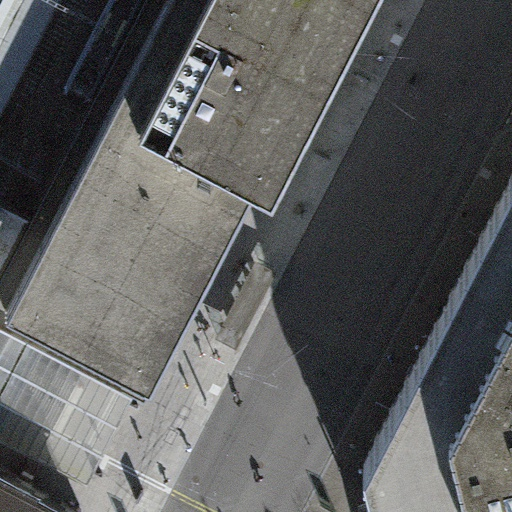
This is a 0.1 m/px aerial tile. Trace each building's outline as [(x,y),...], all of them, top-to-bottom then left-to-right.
[(163,0),(100,123),(246,199),(311,73),(349,0),(163,0)] [(246,199),(100,123),(9,298),(7,302),(26,312),(132,366),(153,377),(160,365),(246,199)] [(511,511),(511,175),(366,460),(378,511),(511,511)] [(278,269),(257,258),(217,336),(238,347),(278,269)] [(0,511),(80,511),(81,510),(75,507),(67,503),(41,490),(0,469),(0,511)]
